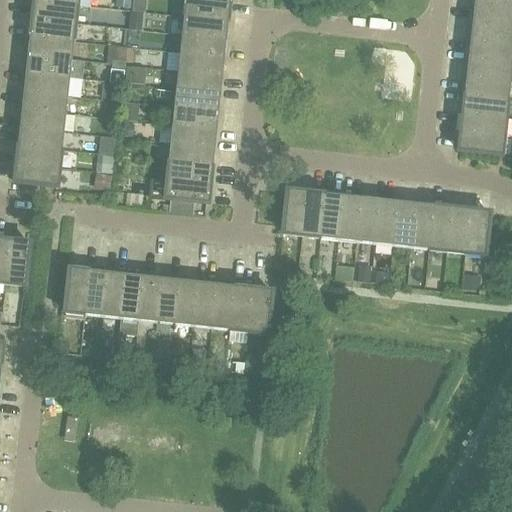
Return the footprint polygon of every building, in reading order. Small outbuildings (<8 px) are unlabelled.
[(132,0),(131,11),(144,13),(145,0),(132,0)] [(191,0),(185,0),(184,17),(228,22),(230,4),(191,0)] [(511,0),(474,0),(474,6),(511,10),(511,0)] [(76,24),(78,6),(33,1),(31,19),(76,24)] [(511,29),(511,10),(474,6),(472,25),(511,29)] [(128,31),(141,33),(144,14),(131,13),(128,31)] [(226,41),(228,22),(184,17),(182,37),(226,41)] [(74,43),(76,24),(31,19),(29,38),(74,43)] [(511,29),(472,25),(470,43),(511,47),(511,29)] [(182,37),(180,55),(224,59),(226,41),(182,37)] [(27,56),(72,61),(74,43),(29,38),(27,56)] [(511,66),(511,47),(470,43),(468,61),(511,66)] [(127,48),(110,46),(108,66),(125,67),(127,48)] [(224,59),(180,55),(178,73),(222,77),(224,59)] [(70,79),(72,61),(27,56),(25,74),(70,79)] [(510,84),(511,67),(511,66),(468,61),(466,79),(510,84)] [(125,68),(123,87),(145,90),(147,70),(125,68)] [(125,73),(111,71),(110,83),(123,85),(125,73)] [(178,73),(176,91),(220,96),(222,77),(178,73)] [(68,98),(70,79),(25,74),(23,93),(68,98)] [(466,79),(464,97),(508,102),(510,84),(466,79)] [(120,86),(103,85),(102,100),(118,102),(120,86)] [(176,91),(174,109),(218,114),(220,96),(176,91)] [(23,93),(21,111),(66,116),(68,98),(23,93)] [(506,120),(508,102),(464,97),(462,116),(506,120)] [(172,127),(216,132),(218,114),(174,109),(172,127)] [(64,134),(66,116),(21,111),(19,129),(64,134)] [(506,120),(462,116),(460,134),(504,138),(506,120)] [(135,125),(122,124),(120,137),(134,139),(135,125)] [(172,127),(170,145),(214,150),(216,132),(172,127)] [(17,148),(62,153),(64,134),(19,129),(17,148)] [(502,157),(504,138),(460,134),(458,153),(502,157)] [(170,145),(168,163),(213,168),(214,150),(170,145)] [(59,171),(62,153),(17,148),(15,166),(59,171)] [(113,175),(115,158),(102,157),(100,174),(113,175)] [(168,163),(166,181),(211,186),(213,168),(168,163)] [(13,184),(57,189),(59,171),(15,166),(13,184)] [(96,177),(93,194),(109,197),(112,180),(96,177)] [(211,186),(166,181),(164,200),(171,201),(194,204),(208,205),(211,186)] [(307,194),(288,192),(283,237),(302,239),(307,194)] [(302,239),(320,241),(325,196),(307,194),(302,239)] [(325,196),(320,241),(338,243),(343,198),(325,196)] [(338,243),(356,245),(361,200),(343,198),(338,243)] [(356,245),(374,247),(379,202),(361,200),(356,245)] [(171,201),(169,215),(193,217),(194,204),(171,201)] [(379,202),(374,247),(392,249),(397,204),(379,202)] [(392,249),(410,251),(415,206),(397,204),(392,249)] [(410,251),(428,253),(433,208),(415,206),(410,251)] [(452,210),(433,208),(428,253),(447,255),(452,210)] [(447,255),(465,257),(470,212),(452,210),(447,255)] [(489,215),(470,212),(465,257),(484,259),(489,215)] [(11,242),(0,240),(0,286),(6,287),(11,242)] [(30,244),(11,242),(6,287),(25,289),(30,244)] [(65,315),(84,317),(89,273),(70,271),(65,315)] [(89,273),(84,317),(102,319),(107,275),(89,273)] [(377,273),(377,278),(376,286),(388,287),(389,274),(377,273)] [(359,274),(358,283),(371,285),(372,276),(359,274)] [(102,319),(120,321),(125,277),(107,275),(102,319)] [(143,279),(125,277),(120,321),(138,323),(143,279)] [(481,278),(464,277),(462,291),(479,293),(481,278)] [(138,323),(157,325),(161,281),(143,279),(138,323)] [(157,325),(175,327),(180,283),(161,281),(157,325)] [(175,327),(193,329),(198,285),(180,283),(175,327)] [(198,285),(193,329),(211,331),(216,287),(198,285)] [(229,333),(234,288),(216,287),(211,331),(229,333)] [(229,333),(247,335),(252,290),(234,288),(229,333)] [(247,335),(266,337),(271,293),(252,290),(247,335)] [(117,360),(132,361),(133,344),(119,342),(117,360)] [(193,350),(191,366),(205,368),(206,351),(193,350)]
